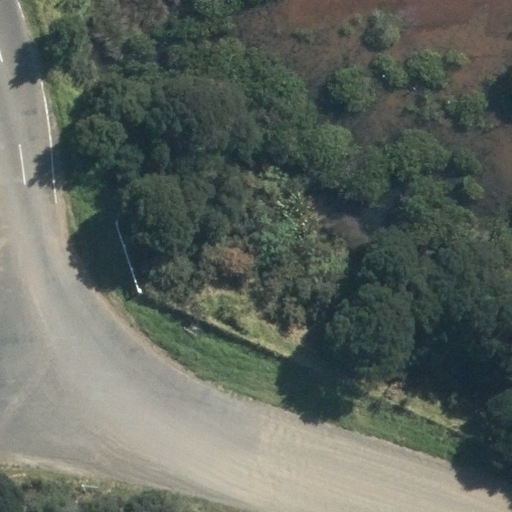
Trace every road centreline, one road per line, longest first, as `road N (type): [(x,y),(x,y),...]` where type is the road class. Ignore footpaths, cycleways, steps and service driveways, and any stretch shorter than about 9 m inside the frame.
road 1 (unclassified): [(59,376),(132,425),(421,511)]
road 2 (tertiary): [(0,66),(59,376)]
